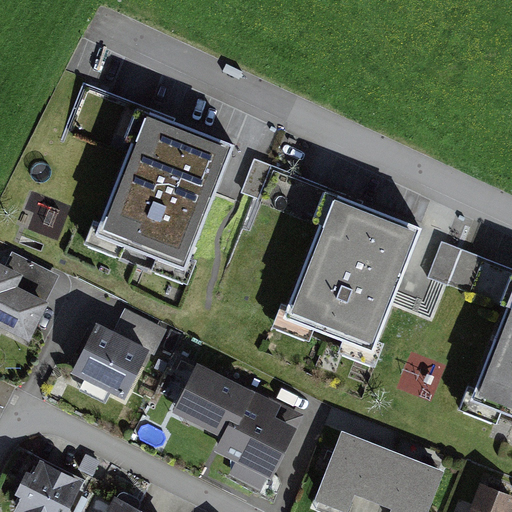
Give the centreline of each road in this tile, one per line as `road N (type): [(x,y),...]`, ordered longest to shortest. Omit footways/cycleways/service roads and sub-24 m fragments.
road 1 (residential): [(511,223),(98,30)]
road 2 (residential): [(0,444),(19,424),(46,421),(236,511)]
